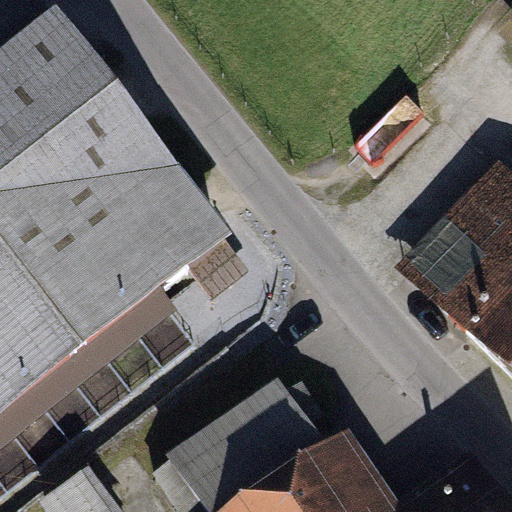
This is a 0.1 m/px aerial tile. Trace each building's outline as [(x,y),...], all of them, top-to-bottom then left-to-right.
[(28,0),(0,0),(0,414),(185,267),(213,301),(248,273),(28,0)] [(511,190),(503,182),(406,283),(511,383),(511,23),(498,39),(511,52),(511,190)] [(361,511),(308,436),(323,425),(300,393),(285,403),(282,398),(158,483),(178,511),(361,511)] [(111,511),(85,476),(45,505),(50,511),(111,511)] [(505,511),(482,479),(434,511),(505,511)]
